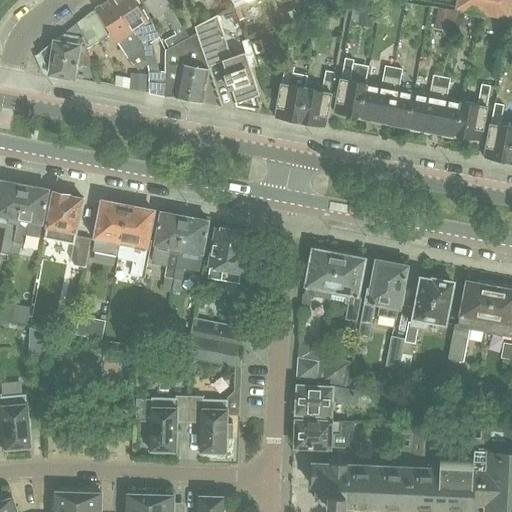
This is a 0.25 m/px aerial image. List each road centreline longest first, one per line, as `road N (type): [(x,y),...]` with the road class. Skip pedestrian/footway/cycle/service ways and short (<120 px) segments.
road 1 (primary): [(0,143),(284,196)]
road 2 (primary): [(291,157),(8,102)]
road 3 (residential): [(270,476),(284,196)]
road 4 (residential): [(270,476),(0,475)]
road 5 (primary): [(284,196),(511,240)]
road 6 (primary): [(511,200),(291,157)]
road 7 (unclassified): [(8,102),(18,46),(62,0)]
